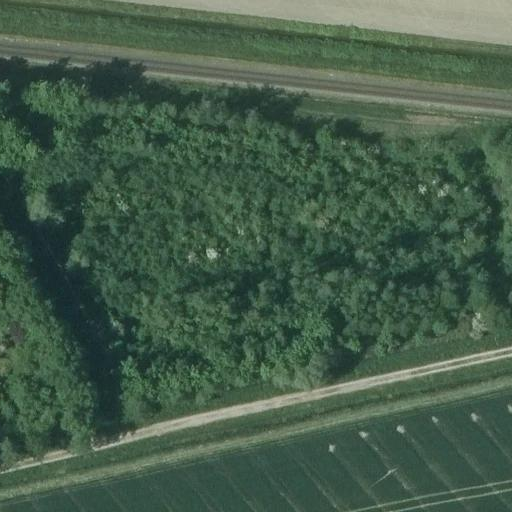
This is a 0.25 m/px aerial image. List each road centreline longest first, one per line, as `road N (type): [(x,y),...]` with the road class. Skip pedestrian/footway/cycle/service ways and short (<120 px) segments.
road 1 (track): [(121,442),(511,358)]
road 2 (track): [(0,467),(121,442)]
